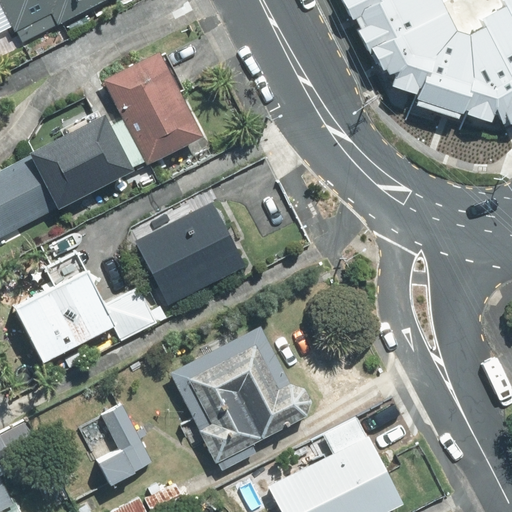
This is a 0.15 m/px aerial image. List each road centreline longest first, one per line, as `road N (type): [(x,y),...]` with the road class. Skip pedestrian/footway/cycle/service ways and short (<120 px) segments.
road 1 (tertiary): [(263,0),(350,151),(422,203)]
road 2 (residential): [(458,409),(402,332),(390,292),(422,203)]
road 3 (residential): [(472,223),(450,325),(458,409)]
